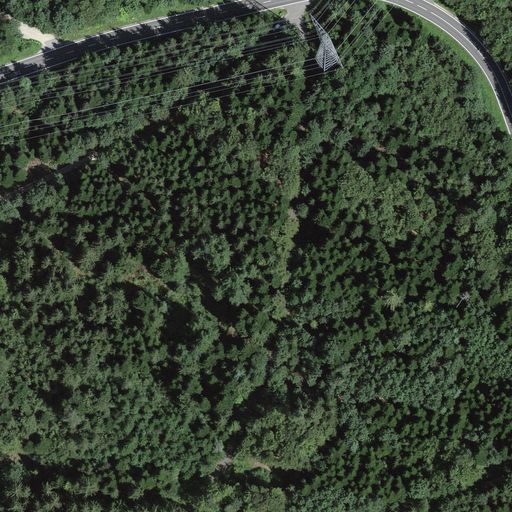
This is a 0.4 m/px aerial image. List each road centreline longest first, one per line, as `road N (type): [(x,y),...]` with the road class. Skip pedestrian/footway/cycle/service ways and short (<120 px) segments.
road 1 (track): [(192,511),(241,434),(274,350),(293,226),(308,6)]
road 2 (track): [(308,6),(141,134),(0,201)]
road 3 (tertiary): [(0,76),(276,0)]
road 4 (tertiary): [(406,0),(458,31),(487,65),(511,122)]
road 5 (track): [(511,475),(389,511)]
